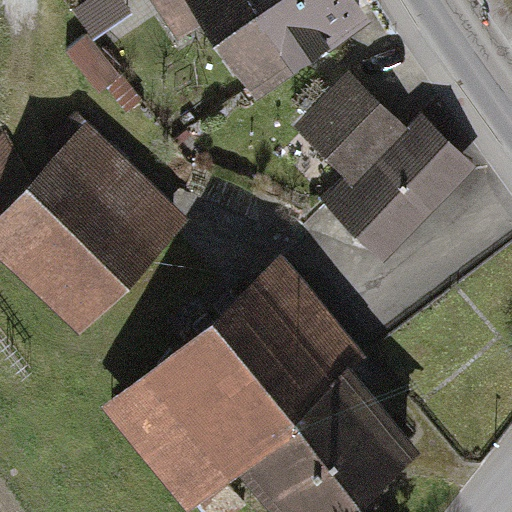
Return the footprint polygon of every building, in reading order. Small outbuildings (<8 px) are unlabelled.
[(159,0),(182,33),(211,13),(260,82),(293,60),(251,0),(159,0)] [(251,0),(293,60),(360,14),(350,0),(251,0)] [(100,88),(121,71),(89,31),(67,48),(100,88)] [(354,169),(398,124),(354,82),(310,127),(354,169)] [(7,132),(0,140),(0,229),(85,311),(150,245),(143,239),(173,209),(88,123),(31,182),(7,132)] [(423,200),(461,161),(423,124),(385,162),(387,163),(346,206),(380,239),(421,198),(423,200)] [(267,276),(121,398),(213,507),(234,489),(222,474),(243,456),(290,511),(321,511),(406,441),(267,276)]
